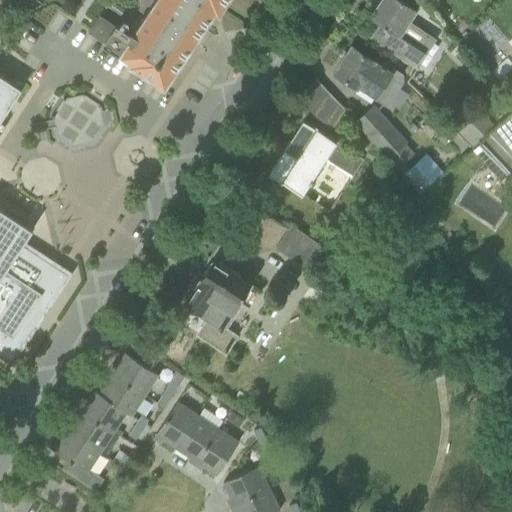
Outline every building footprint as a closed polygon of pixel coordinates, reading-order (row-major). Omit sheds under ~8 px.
[(0,0),(0,16),(1,17),(11,2),(16,6),(20,0),(0,0)] [(88,29),(86,32),(121,55),(132,63),(131,64),(135,66),(143,72),(146,74),(163,85),(202,27),(209,17),(214,9),(218,12),(220,8),(225,0),(158,0),(134,35),(131,33),(128,37),(115,27),(97,15),(88,29)] [(401,0),(379,0),(369,17),(378,23),(368,38),(415,69),(434,39),(407,21),(415,9),(401,0)] [(333,72),(349,83),(357,87),(384,106),(402,80),(385,69),(373,61),(374,60),(350,45),(333,72)] [(0,121),(22,88),(0,73),(0,121)] [(344,107),(329,92),(315,77),(296,105),(330,128),(344,107)] [(511,89),(506,95),(511,100),(511,109),(480,139),(497,157),(511,172),(511,89)] [(355,121),(396,167),(414,152),(373,105),(355,121)] [(478,110),(458,131),(472,145),(492,124),(478,110)] [(425,125),(443,143),(454,133),(436,115),(425,125)] [(362,159),(319,130),(302,119),(267,172),(284,183),(300,194),(324,158),(351,176),(362,159)] [(444,174),(426,153),(402,174),(421,195),(444,174)] [(503,184),(511,175),(511,172),(497,157),(486,166),(503,184)] [(0,353),(9,359),(65,274),(21,244),(31,229),(0,208),(0,353)] [(275,245),(273,248),(304,268),(305,267),(315,253),(320,245),(289,225),(285,230),(275,245)] [(239,275),(217,261),(216,262),(211,259),(180,305),(194,314),(196,311),(206,317),(195,333),(223,352),(235,335),(224,327),(239,303),(237,301),(248,284),(238,277),(239,275)] [(112,372),(145,394),(158,374),(125,352),(112,372)] [(170,382),(176,386),(183,376),(176,371),(170,382)] [(127,411),(132,414),(145,394),(112,372),(98,393),(127,411)] [(170,396),(176,386),(170,382),(163,392),(170,396)] [(127,411),(98,393),(93,389),(80,410),(113,432),(127,411)] [(170,396),(163,392),(157,402),(163,406),(170,396)] [(176,447),(197,415),(176,401),(155,434),(176,447)] [(113,432),(80,410),(67,430),(99,452),(113,432)] [(226,418),(239,426),(244,419),(232,410),(231,410),(226,418)] [(138,420),(144,425),(148,419),(141,414),(138,420)] [(217,428),(197,415),(176,447),(196,460),(217,428)] [(135,439),(144,425),(138,420),(128,434),(135,439)] [(257,441),(266,437),(262,427),(253,432),(257,441)] [(217,428),(196,460),(216,474),(238,441),(217,428)] [(86,472),(99,452),(67,430),(54,450),(86,472)] [(271,447),(266,437),(257,441),(262,451),(271,447)] [(113,460),(117,463),(124,467),(130,457),(124,453),(119,450),(117,453),(113,460)] [(124,467),(117,463),(111,472),(117,477),(124,467)] [(223,481),(233,504),(269,487),(258,464),(223,481)] [(269,487),(233,504),(237,511),(274,511),(280,509),(269,487)] [(288,505),(291,511),(300,511),(296,502),(288,505)]
